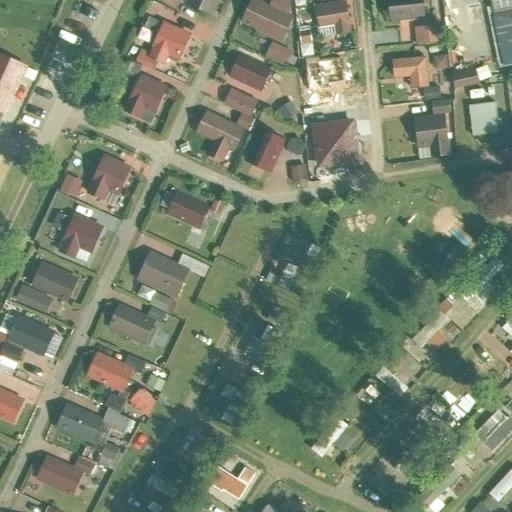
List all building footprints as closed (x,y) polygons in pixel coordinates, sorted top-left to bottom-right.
[(211,15),(218,0),(187,0),(186,3),(211,15)] [(272,0),(270,7),(254,0),(252,0),(240,25),(281,44),(293,17),(286,14),(290,5),(279,0),(272,0)] [(423,0),(388,0),(390,22),(425,19),(423,0)] [(511,0),(489,0),(493,15),(511,10),(511,0)] [(347,4),(316,8),(319,28),(335,26),(336,37),(351,35),(347,4)] [(511,10),(493,15),(504,67),(511,65),(511,10)] [(190,35),(162,23),(147,59),(165,67),(168,58),(179,63),(190,35)] [(415,27),(415,43),(437,43),(437,27),(415,27)] [(272,43),(265,58),(286,67),(293,52),(272,43)] [(25,67),(0,55),(0,111),(4,113),(25,67)] [(271,70),(238,55),(227,77),(260,92),(271,70)] [(425,58),(391,60),(392,81),(409,80),(410,88),(427,87),(425,58)] [(318,59),(305,61),(310,104),(351,100),(346,61),(319,63),(318,59)] [(455,89),(479,84),(476,70),(453,75),(455,89)] [(165,89),(141,77),(124,111),(148,124),(165,89)] [(257,102),(230,90),(223,107),(238,113),(234,124),(245,129),(257,102)] [(497,103),(470,105),(472,136),(499,134),(497,103)] [(234,124),(205,112),(195,135),(213,143),(207,157),(222,163),(227,150),(234,153),(245,129),(234,124)] [(451,154),(445,117),(417,121),(422,158),(451,154)] [(352,121),(314,125),(319,166),(357,162),(352,121)] [(282,144),(263,135),(248,165),(268,174),(282,144)] [(129,169),(101,157),(86,193),(102,200),(106,190),(118,195),(129,169)] [(511,172),(493,174),(495,214),(511,212),(511,172)] [(62,194),(76,197),(81,180),(66,176),(62,194)] [(208,209),(175,194),(165,215),(198,230),(208,209)] [(102,227),(72,215),(56,252),(73,259),(78,249),(90,254),(102,227)] [(188,270),(150,252),(138,279),(176,297),(188,270)] [(464,288),(481,305),(496,291),(488,283),(506,265),(497,256),(464,288)] [(279,289),(304,295),(311,269),(286,262),(279,289)] [(71,279),(41,264),(31,284),(61,299),(71,279)] [(434,355),(459,329),(475,313),(456,294),(415,336),(434,355)] [(154,295),(151,305),(167,311),(170,301),(154,295)] [(273,307),(266,321),(287,331),(294,317),(273,307)] [(156,322),(126,309),(116,331),(146,344),(156,322)] [(5,311),(0,325),(0,371),(13,377),(24,349),(54,360),(64,334),(5,311)] [(511,320),(508,319),(503,338),(511,340),(511,320)] [(269,364),(280,331),(257,323),(246,356),(269,364)] [(133,370),(104,356),(93,380),(122,393),(133,370)] [(18,398),(0,389),(0,415),(8,419),(18,398)] [(151,414),(157,397),(136,390),(130,406),(151,414)] [(221,394),(212,415),(235,426),(248,397),(236,392),(232,399),(221,394)] [(103,422),(74,409),(63,432),(92,445),(103,422)] [(474,437),(493,453),(511,431),(511,421),(498,409),(474,437)] [(127,431),(131,420),(108,412),(104,423),(127,431)] [(435,454),(451,433),(425,413),(409,434),(435,454)] [(338,418),(311,449),(322,458),(349,427),(338,418)] [(347,453),(355,436),(344,431),(336,447),(347,453)] [(106,444),(103,455),(116,459),(119,448),(106,444)] [(403,455),(394,466),(387,459),(368,481),(386,496),(414,464),(403,455)] [(83,476),(53,461),(44,481),(74,496),(83,476)] [(449,464),(418,500),(430,510),(461,474),(449,464)] [(241,500),(256,473),(245,467),(238,479),(217,467),(209,482),(241,500)] [(139,499),(151,505),(158,492),(173,500),(179,489),(152,475),(139,499)]
